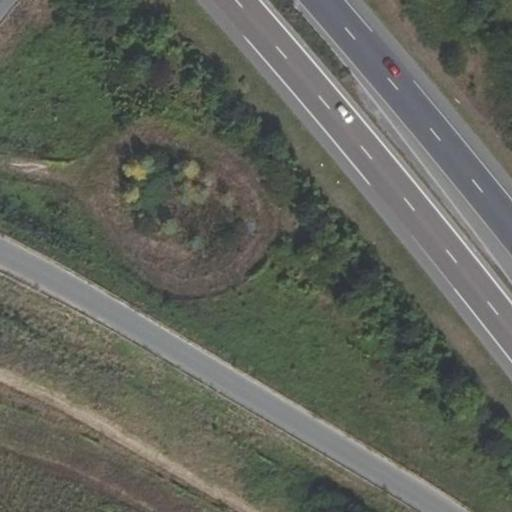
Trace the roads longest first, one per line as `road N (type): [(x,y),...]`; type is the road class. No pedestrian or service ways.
road 1 (trunk): [(0,247),(440,511)]
road 2 (trunk): [(231,0),(511,337)]
road 3 (trunk): [(511,230),(317,0)]
road 4 (track): [(0,375),(244,511)]
